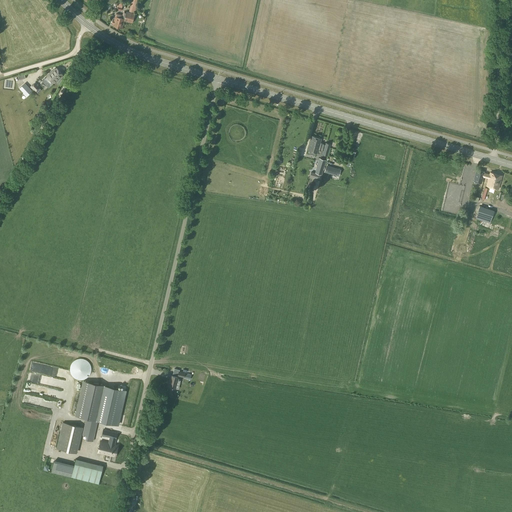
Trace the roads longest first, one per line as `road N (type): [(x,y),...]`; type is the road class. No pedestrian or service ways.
road 1 (unclassified): [(115,511),(217,78)]
road 2 (secondary): [(511,166),(217,78)]
road 3 (track): [(365,511),(132,441)]
road 4 (track): [(78,54),(0,193)]
road 5 (secondary): [(217,78),(149,59),(87,25)]
